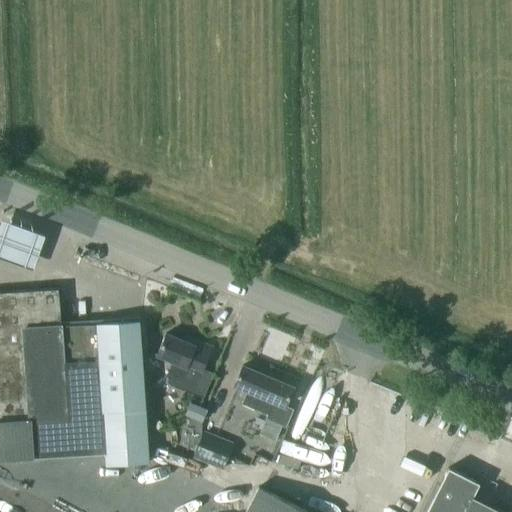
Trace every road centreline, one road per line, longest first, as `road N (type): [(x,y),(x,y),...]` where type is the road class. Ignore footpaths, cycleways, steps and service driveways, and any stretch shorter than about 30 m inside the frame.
road 1 (tertiary): [(511,401),(0,191)]
road 2 (unknown): [(363,471),(251,472),(168,499),(77,482)]
road 3 (unknown): [(360,411),(511,476)]
